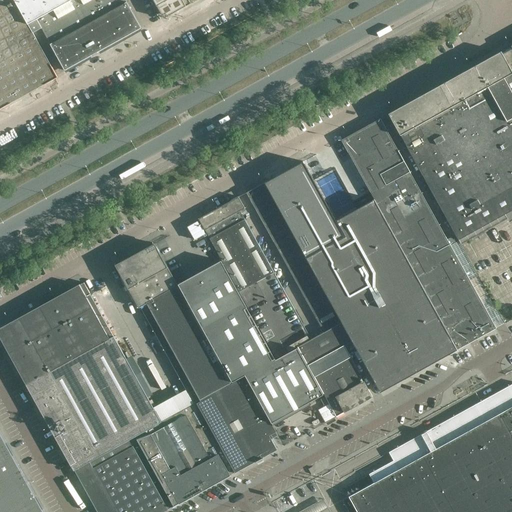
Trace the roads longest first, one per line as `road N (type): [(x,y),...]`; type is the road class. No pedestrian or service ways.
road 1 (unclassified): [(0,308),(500,31),(485,0)]
road 2 (tertiary): [(0,231),(422,0)]
road 3 (tertiary): [(371,0),(0,205)]
road 4 (unclassified): [(484,359),(220,511)]
road 5 (unclassified): [(0,130),(232,0)]
road 6 (unknown): [(230,181),(311,323)]
road 7 (unclassified): [(72,511),(0,381)]
road 8 (unknown): [(99,253),(169,372)]
